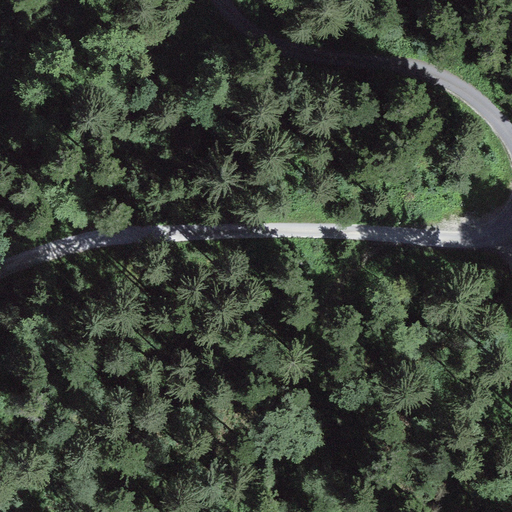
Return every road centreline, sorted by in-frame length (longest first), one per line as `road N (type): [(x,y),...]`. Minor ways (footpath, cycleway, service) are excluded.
road 1 (track): [(0,270),(124,229),(511,236)]
road 2 (track): [(511,126),(465,75),(326,55),(252,32),(227,0)]
